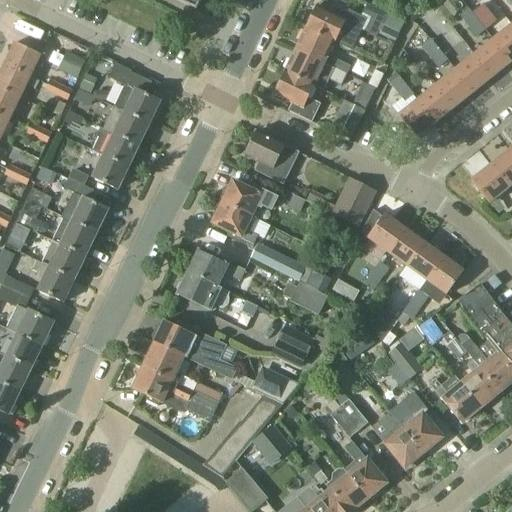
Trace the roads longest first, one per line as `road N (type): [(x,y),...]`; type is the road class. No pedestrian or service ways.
road 1 (residential): [(17,511),(90,348),(222,96)]
road 2 (residential): [(222,96),(11,0)]
road 3 (residential): [(417,191),(222,96)]
road 4 (residential): [(417,191),(439,155),(511,96)]
road 5 (residential): [(511,275),(484,238),(417,191)]
road 6 (unknown): [(241,511),(185,482),(161,487),(139,511)]
